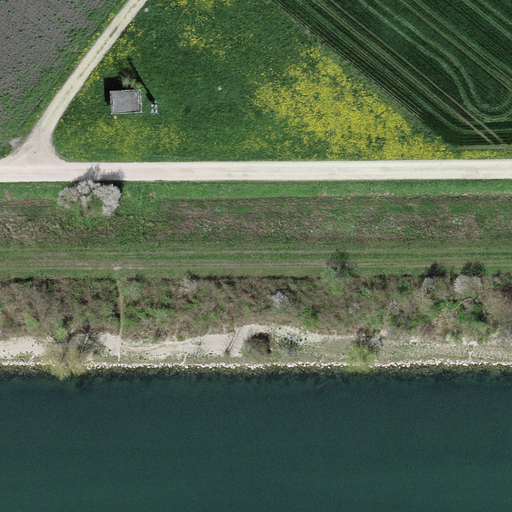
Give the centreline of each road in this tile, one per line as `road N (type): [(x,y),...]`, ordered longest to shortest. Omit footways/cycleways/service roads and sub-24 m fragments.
road 1 (track): [(0,257),(511,252)]
road 2 (track): [(0,177),(511,178)]
road 3 (track): [(21,177),(44,121),(141,0)]
